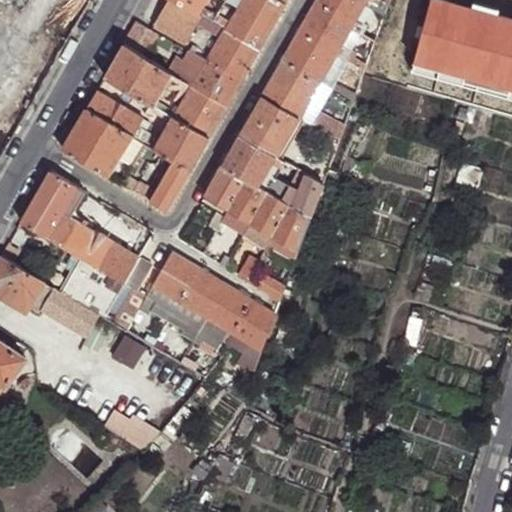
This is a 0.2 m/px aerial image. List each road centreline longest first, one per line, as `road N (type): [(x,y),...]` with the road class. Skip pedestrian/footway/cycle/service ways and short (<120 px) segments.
road 1 (residential): [(298,0),(166,229)]
road 2 (residential): [(37,152),(124,0)]
road 3 (residential): [(37,152),(166,229)]
road 4 (residential): [(166,229),(169,239),(273,303)]
